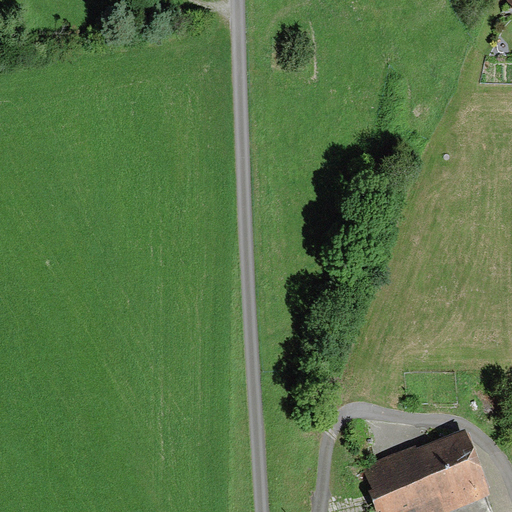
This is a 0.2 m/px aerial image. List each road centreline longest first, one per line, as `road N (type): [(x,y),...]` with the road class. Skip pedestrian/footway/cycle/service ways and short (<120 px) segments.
road 1 (unclassified): [(236,0),(258,511)]
road 2 (residential): [(511,488),(473,427),(351,410),(326,428),(315,511)]
